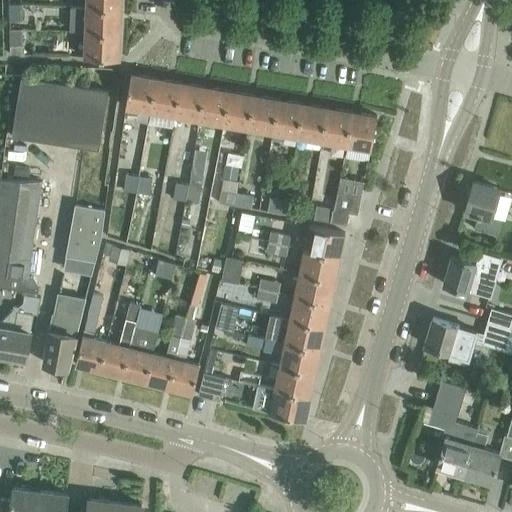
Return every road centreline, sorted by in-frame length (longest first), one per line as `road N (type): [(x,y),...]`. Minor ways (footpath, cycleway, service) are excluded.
road 1 (tertiary): [(350,449),(438,149)]
road 2 (residential): [(446,69),(192,26),(171,0)]
road 3 (residential): [(0,425),(173,468),(187,435)]
road 4 (residential): [(187,435),(0,391)]
